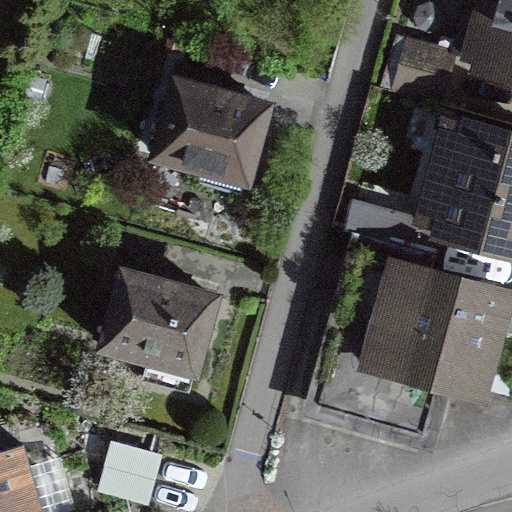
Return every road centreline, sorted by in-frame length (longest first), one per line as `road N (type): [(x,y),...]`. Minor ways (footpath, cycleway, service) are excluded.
road 1 (residential): [(241,511),(247,450),(372,0)]
road 2 (residential): [(389,511),(511,467)]
